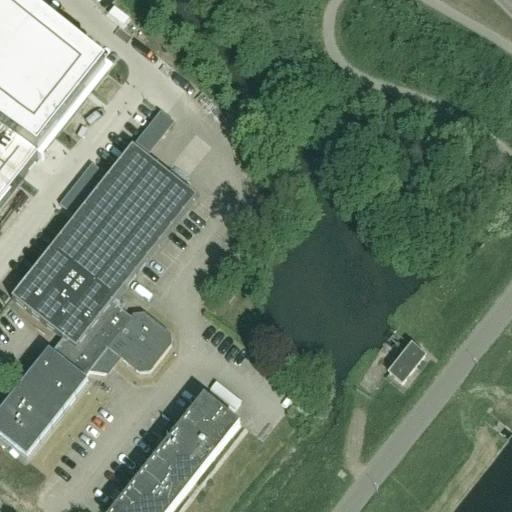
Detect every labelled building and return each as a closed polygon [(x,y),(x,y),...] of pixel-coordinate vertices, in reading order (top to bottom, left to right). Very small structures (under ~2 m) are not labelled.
[(0,0),(0,209),(106,76),(10,0),(0,0)] [(112,306),(196,201),(132,150),(11,302),(62,342),(51,356),(48,353),(0,413),(0,439),(26,460),(87,384),(83,381),(90,375),(104,377),(118,359),(139,376),(151,375),(172,348),(170,337),(145,316),(134,318),(131,320),(112,306)] [(402,387),(424,358),(412,348),(389,376),(402,387)] [(228,382),(219,389),(239,415),(248,408),(228,382)] [(169,511),(236,428),(204,402),(116,511),(169,511)]
